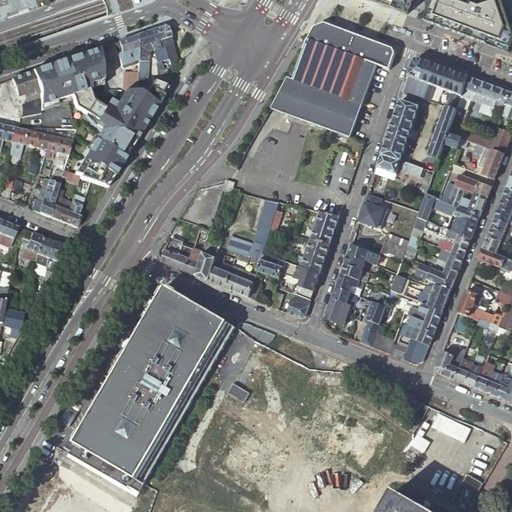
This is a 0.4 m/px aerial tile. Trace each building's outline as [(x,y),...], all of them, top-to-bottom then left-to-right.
[(367,0),(406,14),(412,0),(367,0)] [(425,21),(511,54),(511,29),(503,4),(496,6),(495,4),(477,11),(450,0),(449,0),(445,11),(431,5),(425,21)] [(392,49),(323,24),(313,28),(306,41),(375,66),(388,71),(394,54),(392,49)] [(163,27),(155,30),(160,43),(162,42),(168,61),(170,66),(177,64),(168,33),(167,29),(163,27)] [(160,43),(155,30),(137,36),(136,64),(136,70),(136,81),(146,81),(146,73),(143,73),(143,60),(156,56),(159,67),(156,67),(154,73),(163,74),(163,67),(162,63),(165,62),(168,61),(162,42),(160,43)] [(136,64),(137,36),(111,45),(120,69),(122,70),(130,68),(129,66),(136,64)] [(270,110),(347,137),(350,138),(375,66),(306,41),(292,81),(286,79),(270,110)] [(82,182),(109,190),(129,162),(124,159),(135,141),(141,144),(171,89),(151,80),(146,81),(144,96),(139,94),(135,93),(126,93),(120,103),(111,101),(106,109),(95,103),(92,92),(94,91),(95,89),(105,87),(105,70),(102,50),(79,56),(85,70),(87,116),(99,124),(95,130),(101,134),(96,141),(90,153),(90,168),(82,182)] [(85,70),(79,56),(31,72),(38,90),(38,91),(33,117),(19,118),(16,118),(14,127),(26,127),(38,128),(51,128),(61,128),(73,128),(68,155),(63,171),(78,176),(81,176),(87,136),(87,135),(87,116),(86,94),(85,70)] [(412,61),(402,93),(423,100),(428,85),(435,65),(417,58),(413,60),(412,61)] [(450,93),(460,97),(461,96),(467,77),(435,65),(428,85),(433,86),(450,93)] [(136,81),(136,70),(132,70),(131,74),(122,74),(122,93),(126,93),(135,93),(136,81)] [(31,72),(11,80),(17,97),(23,96),(38,91),(38,90),(31,72)] [(479,82),(467,77),(461,96),(464,97),(467,91),(474,94),(479,82)] [(489,85),(479,82),(474,94),(472,100),(481,104),(482,103),(484,96),(489,85)] [(433,86),(428,85),(423,100),(428,102),(433,86)] [(500,90),(489,85),(484,96),(482,103),(493,107),(496,101),(500,90)] [(510,94),(500,90),(496,101),(501,104),(500,108),(504,110),(506,105),(510,94)] [(38,91),(23,96),(24,99),(25,99),(27,103),(22,105),(19,118),(33,117),(38,91)] [(460,97),(450,93),(445,108),(455,111),(456,109),(460,97)] [(399,101),(381,154),(400,161),(418,110),(419,108),(399,101)] [(450,124),(455,111),(445,108),(427,157),(433,159),(430,167),(429,171),(433,173),(444,143),(448,131),(450,124)] [(450,124),(448,131),(457,135),(459,128),(450,124)] [(480,135),(484,127),(478,124),(475,132),(480,135)] [(14,129),(4,127),(0,140),(11,142),(14,129)] [(26,127),(14,127),(14,129),(11,142),(22,145),(26,127)] [(38,128),(26,127),(22,145),(34,147),(38,128)] [(46,150),(51,128),(38,128),(34,147),(46,150)] [(55,152),(61,128),(51,128),(46,150),(55,152)] [(55,152),(68,155),(73,128),(61,128),(55,152)] [(459,128),(457,135),(463,138),(466,139),(469,132),(459,128)] [(491,142),(488,149),(492,151),(503,156),(511,135),(496,129),(491,142)] [(457,135),(448,131),(444,143),(458,148),(459,148),(463,138),(457,135)] [(469,132),(466,139),(472,142),(476,144),(479,137),(469,132)] [(343,144),(345,137),(333,134),(331,140),(343,144)] [(491,142),(479,137),(476,144),(481,146),(488,149),(491,142)] [(19,157),(22,145),(11,142),(8,154),(19,157)] [(492,151),(488,149),(481,146),(479,152),(482,153),(478,166),(484,169),(486,164),(488,159),(492,151)] [(500,164),(503,156),(492,151),(488,159),(500,164)] [(381,154),(376,168),(396,174),(397,169),(400,161),(381,154)] [(500,164),(488,159),(486,164),(498,168),(500,164)] [(400,161),(397,169),(407,173),(410,164),(400,161)] [(37,165),(29,163),(26,173),(33,176),(37,165)] [(429,171),(430,167),(419,163),(417,167),(429,171)] [(481,176),(494,181),(498,168),(486,164),(484,169),(481,176)] [(376,168),(374,174),(394,180),(396,174),(376,168)] [(55,170),(53,176),(57,177),(61,178),(61,176),(62,172),(55,170)] [(65,179),(76,183),(78,176),(63,171),(62,172),(61,176),(66,177),(65,179)] [(464,190),(468,178),(459,174),(458,174),(454,185),(447,203),(448,204),(455,206),(457,207),(464,190)] [(474,194),(478,183),(468,178),(464,190),(474,194)] [(40,189),(45,191),(48,180),(43,179),(40,189)] [(59,183),(56,182),(48,180),(45,191),(56,194),(57,189),(59,183)] [(13,182),(12,182),(10,191),(15,193),(18,183),(14,181),(13,182)] [(224,181),(222,187),(229,189),(231,183),(224,181)] [(439,196),(438,199),(447,203),(454,185),(448,182),(442,197),(439,196)] [(486,199),(491,188),(478,183),(474,194),(486,199)] [(511,190),(506,188),(502,198),(511,202),(511,190)] [(41,201),(45,191),(40,189),(36,200),(41,202),(41,201)] [(70,203),(71,202),(60,198),(62,191),(57,189),(56,194),(52,205),(48,218),(64,224),(70,203)] [(52,205),(56,194),(45,191),(41,201),(52,205)] [(71,202),(70,203),(81,208),(84,198),(73,194),(71,202)] [(432,197),(425,194),(416,219),(423,222),(432,197)] [(474,194),(467,211),(479,217),(486,199),(474,194)] [(511,202),(502,198),(498,209),(511,214),(511,212),(511,202)] [(37,214),(41,202),(36,200),(34,200),(31,211),(37,214)] [(37,214),(48,218),(52,205),(41,201),(41,202),(37,214)] [(277,203),(264,201),(256,228),(258,228),(268,231),(277,203)] [(64,224),(75,228),(81,208),(70,203),(64,224)] [(329,245),(339,217),(277,203),(268,231),(274,232),(280,211),(317,219),(310,240),(329,245)] [(453,213),(455,206),(448,204),(446,210),(453,213)] [(479,217),(467,211),(461,209),(458,217),(461,218),(476,224),(479,217)] [(511,214),(498,209),(494,218),(508,224),(511,215),(511,214)] [(455,233),(470,239),(476,224),(461,218),(455,232),(455,233)] [(511,225),(508,224),(494,218),(491,228),(504,233),(509,235),(511,228),(511,225)] [(416,219),(413,228),(418,230),(420,225),(422,226),(423,222),(416,219)] [(0,245),(8,248),(16,229),(5,224),(0,236),(0,245)] [(268,231),(258,228),(253,242),(264,246),(268,231)] [(413,228),(410,236),(418,239),(420,234),(429,238),(430,235),(418,230),(413,228)] [(504,233),(491,228),(487,237),(500,242),(504,233)] [(42,239),(21,231),(15,248),(14,251),(34,259),(35,255),(42,239)] [(274,232),(268,231),(264,246),(261,255),(267,257),(274,232)] [(407,245),(409,239),(387,231),(380,252),(401,260),(403,256),(407,245)] [(467,249),(470,239),(455,233),(449,231),(446,237),(452,240),(451,243),(467,249)] [(410,236),(409,239),(407,245),(415,248),(419,239),(418,239),(410,236)] [(253,245),(230,237),(226,251),(225,251),(249,258),(250,254),(253,245)] [(500,242),(487,237),(482,249),(496,254),(500,242)] [(463,257),(467,249),(451,243),(440,238),(437,246),(442,248),(463,257)] [(53,243),(42,239),(35,255),(34,259),(46,264),(47,259),(53,243)] [(319,274),(329,245),(310,240),(300,268),(319,274)] [(253,242),(253,245),(250,254),(256,256),(257,255),(261,256),(261,255),(264,246),(253,242)] [(378,256),(380,252),(351,242),(350,245),(368,252),(378,256)] [(62,247),(53,243),(47,259),(59,264),(62,247)] [(368,252),(350,245),(346,255),(365,262),(368,252)] [(407,245),(403,256),(412,260),(416,250),(416,249),(415,248),(407,245)] [(161,263),(175,268),(181,252),(171,248),(170,252),(166,250),(161,263)] [(181,252),(175,268),(184,272),(189,251),(182,248),(181,252)] [(463,257),(442,248),(439,255),(445,258),(444,261),(459,267),(463,257)] [(511,260),(496,254),(482,249),(478,260),(509,272),(511,264),(511,260)] [(189,251),(184,272),(194,276),(199,263),(193,260),(195,254),(189,251)] [(378,256),(368,252),(365,262),(376,266),(379,256),(378,256)] [(199,263),(194,276),(207,282),(212,267),(214,259),(202,253),(199,263)] [(279,254),(277,260),(283,262),(286,263),(288,257),(279,254)] [(277,260),(267,257),(261,255),(261,256),(259,262),(256,270),(255,272),(278,279),(280,274),(283,262),(277,260)] [(365,262),(346,255),(343,264),(362,271),(365,262)] [(403,256),(401,260),(397,273),(396,275),(405,279),(411,263),(413,264),(414,261),(412,260),(403,256)] [(444,261),(439,272),(455,279),(459,267),(444,261)] [(315,286),(319,274),(300,268),(286,263),(283,262),(280,274),(315,286)] [(358,281),(362,271),(343,264),(340,274),(358,281)] [(229,274),(224,289),(247,298),(251,285),(252,283),(239,278),(241,270),(232,266),(229,274)] [(214,268),(210,283),(214,284),(219,270),(214,268)] [(455,279),(439,272),(431,268),(426,280),(435,283),(433,288),(449,294),(455,279)] [(229,274),(219,270),(214,284),(224,289),(229,274)] [(386,280),(392,283),(395,275),(388,273),(386,280)] [(335,288),(346,292),(348,286),(356,289),(358,281),(340,274),(335,288)] [(396,275),(393,283),(391,290),(399,294),(405,279),(396,275)] [(71,442),(146,480),(229,317),(154,279),(71,442)] [(251,285),(247,298),(254,301),(258,288),(251,285)] [(499,294),(511,299),(511,298),(511,288),(503,285),(500,293),(499,294)] [(270,308),(277,310),(282,294),(277,293),(279,287),(276,286),(271,303),(270,308)] [(25,307),(34,309),(36,309),(37,305),(33,305),(36,289),(29,288),(25,307)] [(349,294),(346,292),(335,288),(331,301),(345,306),(347,301),(360,306),(361,303),(362,300),(349,295),(349,294)] [(430,297),(445,303),(449,294),(433,288),(430,297)] [(390,293),(382,290),(380,297),(387,300),(390,293)] [(457,313),(479,322),(490,326),(493,317),(486,315),(474,310),(476,305),(479,297),(466,292),(457,313)] [(304,318),(310,300),(295,294),(293,301),(291,300),(285,314),(300,320),(304,318)] [(511,299),(499,294),(496,302),(497,304),(507,308),(511,299)] [(442,312),(445,303),(430,297),(426,306),(442,312)] [(502,321),(499,329),(508,333),(511,334),(511,332),(511,298),(511,299),(507,308),(502,321)] [(378,325),(384,308),(362,300),(361,303),(370,307),(365,321),(367,321),(378,325)] [(345,306),(331,301),(325,319),(342,325),(348,308),(345,307),(345,306)] [(438,323),(442,312),(426,306),(419,303),(416,311),(418,312),(416,317),(425,320),(425,317),(438,323)] [(474,310),(486,315),(488,310),(476,305),(474,310)] [(19,314),(2,310),(0,318),(0,335),(15,338),(18,333),(19,331),(16,330),(19,314)] [(493,317),(490,326),(499,329),(502,321),(493,317)] [(433,335),(437,324),(425,320),(424,322),(416,319),(412,327),(433,335)] [(359,344),(370,348),(374,335),(378,325),(367,321),(363,334),(359,344)] [(412,327),(408,338),(410,339),(428,346),(433,335),(412,327)] [(465,352),(470,338),(461,334),(456,348),(457,348),(465,352)] [(374,335),(370,348),(387,355),(390,348),(387,347),(388,344),(391,345),(391,342),(374,335)] [(404,348),(400,360),(401,360),(406,348),(409,339),(410,339),(408,338),(405,348),(404,348)] [(406,348),(401,360),(415,366),(422,363),(428,346),(417,342),(409,339),(406,348)] [(395,347),(391,356),(400,360),(404,348),(397,345),(396,347),(395,347)] [(465,352),(457,348),(453,357),(442,353),(435,370),(438,375),(454,381),(459,370),(463,361),(462,360),(465,352)] [(470,355),(465,352),(462,360),(463,361),(467,362),(470,355)] [(504,363),(497,361),(495,367),(502,370),(504,363)] [(480,378),(475,390),(485,394),(490,382),(489,382),(490,378),(492,374),(495,367),(484,363),(480,373),(479,378),(480,378)] [(511,366),(507,365),(502,378),(511,382),(511,379),(511,366)] [(459,370),(454,381),(465,385),(469,374),(459,370)] [(469,374),(465,385),(475,390),(480,378),(479,378),(469,374)] [(490,382),(485,394),(495,398),(500,386),(499,386),(502,378),(492,374),(490,378),(489,382),(490,382)] [(511,382),(502,378),(499,386),(500,386),(495,398),(505,402),(510,390),(508,389),(511,382)] [(226,392),(243,402),(249,392),(233,382),(226,392)] [(311,385),(282,440),(224,410),(200,456),(284,499),(311,447),(368,476),(393,428),(311,385)] [(120,511),(133,487),(125,483),(118,497),(90,483),(87,488),(51,469),(30,510),(34,511),(120,511)] [(480,491),(465,482),(459,491),(475,500),(480,491)] [(396,501),(389,511),(412,511),(413,511),(396,501)]
